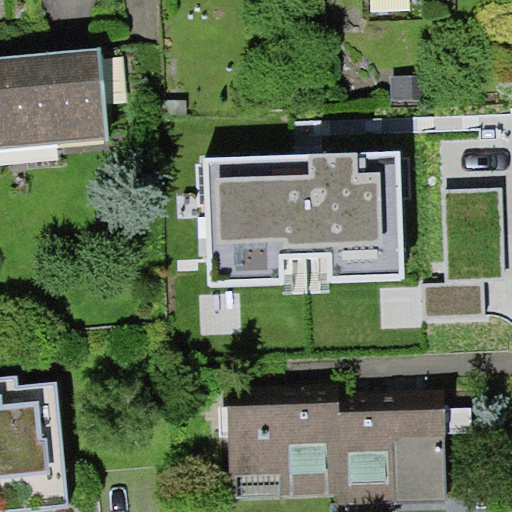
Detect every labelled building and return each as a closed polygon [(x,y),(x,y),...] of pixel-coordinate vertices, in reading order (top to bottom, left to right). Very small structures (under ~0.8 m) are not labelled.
[(111,48),(0,58),(0,154),(120,143),(111,48)] [(441,81),(390,81),(390,106),(441,105),(441,81)] [(400,151),(204,158),(209,288),(404,280),(400,151)] [(502,189),(444,191),(447,280),(505,278),(502,189)] [(0,511),(79,504),(68,385),(32,388),(31,372),(0,375),(0,511)] [(351,384),(231,390),(236,486),(337,480),(339,501),(461,494),(456,396),(351,402),(351,384)]
